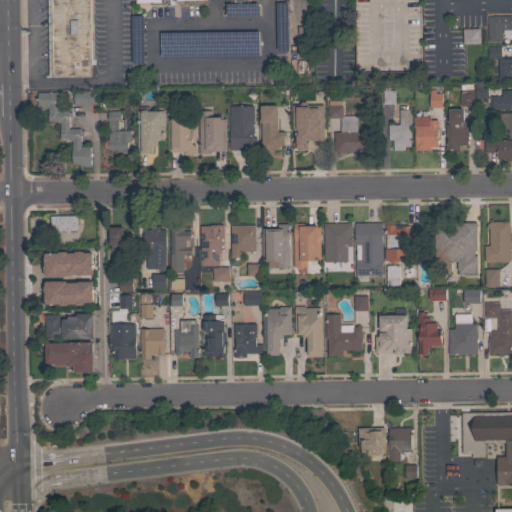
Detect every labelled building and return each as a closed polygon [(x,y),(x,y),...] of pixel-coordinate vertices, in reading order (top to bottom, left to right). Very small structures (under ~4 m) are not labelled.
[(92,0),(93,41),(92,41),(92,59),(90,59),(90,76),(53,77),(52,76),(49,76),(47,0),(92,0)] [(511,15),(511,29),(502,30),(502,42),(488,42),(487,16),(511,15)] [(479,28),(479,43),(463,44),(462,29),(479,28)] [(511,58),(511,80),(498,80),(498,58),(488,59),(488,46),(500,46),(501,58),(511,58)] [(475,98),(475,84),(487,84),(488,98),(475,98)] [(314,88),(326,88),(326,103),(314,104),(314,88)] [(430,108),(429,90),(435,89),(435,94),(442,93),(442,107),(430,108)] [(460,107),(460,93),(465,93),(464,90),(472,89),(472,93),(474,93),(474,106),(460,107)] [(395,104),(383,104),(382,91),(395,90),(395,104)] [(511,90),(511,109),(502,109),(502,90),(511,90)] [(74,105),(73,91),(96,91),(96,104),(74,105)] [(60,123),(57,123),(57,120),(48,121),(48,108),(46,108),(46,106),(37,106),(37,93),(57,92),(58,111),(68,110),(68,112),(71,112),(71,116),(68,117),(68,129),(80,129),(80,131),(83,131),(83,136),(80,136),(81,147),(89,146),(90,167),(73,167),(72,141),(69,141),(69,138),(60,138),(60,123)] [(334,132),(340,132),(340,118),(328,118),(327,101),(342,100),(342,116),(357,116),(357,130),(369,130),(370,151),(334,152),(334,132)] [(229,106),(253,105),(254,121),(253,121),(253,137),(257,137),(257,153),(242,153),(242,150),(230,150),(229,106)] [(260,105),(277,105),(277,122),(277,132),(283,131),(284,145),(279,145),(279,150),(273,150),(273,152),(267,152),(267,150),(261,150),(261,123),(260,105)] [(137,111),(139,111),(139,107),(149,107),(149,111),(164,111),(165,141),(158,141),(158,146),(153,146),(153,154),(138,154),(137,111)] [(320,116),(322,116),(322,120),(320,120),(320,133),(325,133),(325,147),(301,148),(301,152),(292,152),(292,127),(293,127),(293,117),(309,117),(309,109),(320,109),(320,116)] [(410,146),(403,146),(403,150),(393,150),(393,140),(388,140),(388,125),(399,125),(399,109),(410,109),(410,146)] [(445,124),(449,124),(449,122),(447,122),(446,116),(448,116),(448,109),(463,109),(463,121),(468,121),(468,136),(467,136),(467,145),(459,146),(459,151),(454,151),(454,149),(446,149),(445,124)] [(126,154),(123,153),(121,152),(116,152),(116,150),(108,150),(108,148),(105,148),(103,147),(103,143),(105,141),(108,141),(108,111),(120,111),(120,120),(117,120),(118,131),(130,131),(130,142),(127,142),(127,152),(126,154)] [(199,111),(212,111),(212,117),(223,117),(223,119),(226,119),(226,151),(211,152),(211,154),(200,154),(199,111)] [(511,112),(511,134),(508,135),(508,129),(500,129),(499,113),(511,112)] [(414,116),(430,116),(430,120),(437,120),(437,147),(430,147),(430,150),(414,150),(414,116)] [(168,152),(168,120),(171,120),(171,118),(195,118),(195,154),(184,154),(184,152),(168,152)] [(511,140),(511,160),(506,161),(506,158),(496,158),(496,152),(485,153),(485,140),(511,140)] [(50,231),(50,216),(76,215),(77,231),(50,231)] [(355,260),(356,260),(355,245),(354,223),(381,222),(383,274),(355,275),(355,260)] [(510,261),(484,262),(484,246),(489,246),(489,228),(487,228),(487,224),(489,224),(489,222),(509,222),(510,261)] [(293,224),(304,223),(304,226),(317,226),(317,227),(320,227),(320,259),(318,259),(318,261),(307,261),(307,267),(293,267),(293,224)] [(323,223),(351,223),(352,246),(346,246),(347,262),(324,262),(323,223)] [(289,267),(277,267),(268,267),(268,261),(265,261),(265,259),(263,259),(262,228),(277,227),(277,224),(288,224),(289,267)] [(224,249),(221,250),(222,254),(219,254),(219,265),(212,265),(212,272),(200,272),(200,226),(210,226),(210,225),(222,225),(224,226),(224,249)] [(255,225),(255,251),(241,252),(241,258),(231,258),(230,226),(255,225)] [(385,249),(386,249),(386,225),(402,225),(402,226),(408,226),(408,228),(417,228),(417,240),(409,240),(409,260),(397,261),(397,263),(390,263),(390,261),(385,261),(385,249)] [(450,249),(449,225),(471,225),(472,235),(473,234),(474,248),(450,249)] [(146,253),(143,253),(143,227),(152,226),(152,229),(165,229),(165,269),(146,269),(146,253)] [(109,227),(123,227),(123,231),(126,231),(126,233),(133,233),(134,250),(119,251),(118,245),(109,245),(109,227)] [(170,227),(181,227),(181,228),(190,228),(190,239),(192,239),(192,246),(192,255),(188,255),(188,254),(183,254),(183,271),(170,271),(169,254),(171,254),(170,227)] [(78,263),(85,263),(85,265),(95,265),(95,283),(90,283),(90,286),(88,286),(88,290),(83,290),(83,287),(79,287),(78,263)] [(260,264),(260,276),(246,276),(246,264),(260,264)] [(399,286),(387,286),(386,265),(398,265),(399,286)] [(212,267),(229,267),(229,281),(213,281),(212,267)] [(499,286),(486,287),(486,286),(485,286),(484,270),(498,269),(499,286)] [(165,289),(140,289),(139,270),(151,270),(151,275),(166,274),(166,285),(164,285),(165,289)] [(461,284),(461,272),(479,272),(479,283),(461,284)] [(119,291),(118,279),(132,279),(132,291),(119,291)] [(170,289),(170,279),(183,279),(183,289),(170,289)] [(353,296),(362,295),(362,289),(368,289),(368,295),(367,295),(367,310),(354,311),(353,296)] [(428,301),(428,289),(445,289),(445,300),(428,301)] [(463,303),(463,289),(479,289),(479,303),(463,303)] [(259,292),(259,305),(244,305),(243,293),(259,292)] [(171,306),(170,294),(182,294),(182,306),(171,306)] [(215,306),(214,294),(227,294),(228,305),(215,306)] [(119,295),(131,295),(131,308),(119,308),(119,295)] [(497,324),(495,324),(495,319),(497,319),(497,317),(484,318),(484,303),(499,302),(499,310),(511,310),(511,322),(511,346),(510,347),(511,354),(503,354),(503,356),(497,356),(497,355),(488,355),(488,341),(489,341),(489,331),(498,331),(497,324)] [(140,304),(152,304),(152,318),(140,318),(140,304)] [(263,313),(265,313),(265,308),(279,308),(279,307),(290,306),(291,334),(282,334),(283,339),(278,339),(279,356),(264,357),(263,313)] [(294,306),(305,306),(305,308),(320,307),(320,315),(321,315),(322,356),(307,357),(307,339),(302,339),(302,334),(294,335),(294,306)] [(45,339),(45,315),(60,314),(60,319),(67,319),(67,316),(76,316),(76,314),(85,313),(85,312),(92,311),(92,313),(93,313),(93,338),(45,339)] [(417,312),(424,312),(424,313),(425,313),(425,317),(430,317),(430,323),(436,323),(436,330),(440,330),(441,344),(431,344),(431,348),(427,348),(428,353),(426,354),(424,355),(422,355),(420,354),(418,354),(417,312)] [(340,325),(353,325),(353,327),(356,327),(356,325),(361,325),(362,350),(359,350),(359,351),(355,351),(355,350),(341,350),(341,355),(327,356),(326,338),(325,338),(325,314),(340,314),(340,325)] [(476,354),(448,354),(448,329),(454,329),(454,314),(471,314),(471,323),(476,323),(476,354)] [(223,333),(225,333),(225,339),(223,339),(223,353),(225,353),(225,357),(217,357),(217,356),(203,356),(203,345),(206,345),(206,331),(203,331),(202,315),(223,315),(223,333)] [(406,315),(407,328),(410,328),(411,349),(410,349),(410,352),(402,352),(402,354),(394,354),(394,352),(375,353),(374,336),(379,336),(379,332),(386,332),(386,330),(379,331),(379,315),(406,315)] [(174,330),(179,330),(179,320),(196,319),(196,325),(198,325),(199,357),(189,358),(189,350),(182,351),(182,354),(181,354),(180,356),(177,356),(175,354),(174,354),(174,330)] [(234,348),(235,348),(235,337),(234,338),(234,324),(255,324),(255,344),(262,344),(262,353),(246,353),(246,357),(234,358),(234,348)] [(140,329),(163,328),(164,354),(150,355),(150,359),(141,359),(140,329)] [(113,359),(113,350),(109,350),(109,336),(125,336),(125,334),(130,334),(130,335),(135,335),(136,359),(113,359)] [(92,342),(92,343),(93,343),(93,351),(92,351),(92,372),(73,373),(73,366),(67,366),(67,365),(54,365),(54,363),(45,364),(45,343),(92,342)] [(511,511),(494,511),(494,509),(511,508),(511,483),(508,483),(508,485),(496,485),(496,456),(505,456),(504,442),(484,443),(484,457),(471,457),(471,453),(462,454),(461,413),(511,411),(511,511)] [(384,427),(385,453),(381,453),(381,455),(367,455),(367,450),(360,450),(360,447),(358,448),(357,428),(384,427)] [(411,428),(411,451),(399,451),(399,461),(388,461),(388,428),(411,428)] [(416,464),(416,478),(405,478),(405,465),(416,464)]
